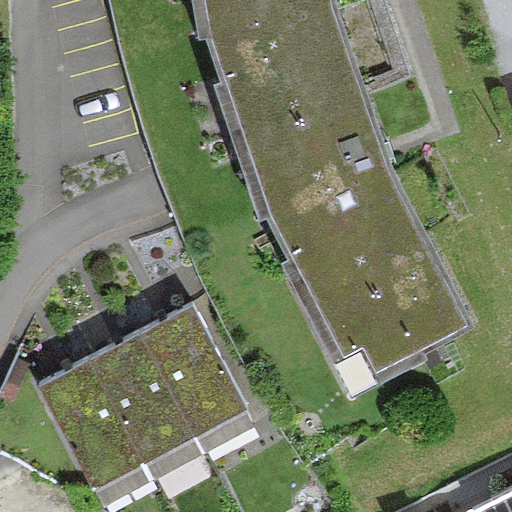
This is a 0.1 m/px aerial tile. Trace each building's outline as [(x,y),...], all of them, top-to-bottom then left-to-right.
[(192,0),(198,33),(207,33),(219,73),(211,75),(259,215),(268,212),(287,253),(281,255),(352,392),(428,352),(424,347),(472,323),(400,179),(388,158),(383,148),(343,23),(337,3),(336,0),(192,0)] [(170,317),(143,330),(144,331),(198,437),(248,408),(194,304),(170,317)] [(198,437),(144,331),(116,345),(92,357),(93,359),(147,463),(198,437)] [(147,463),(93,359),(67,372),(42,385),(95,490),(147,463)] [(511,511),(511,475),(475,493),(477,496),(442,511),(428,511),(511,511)]
